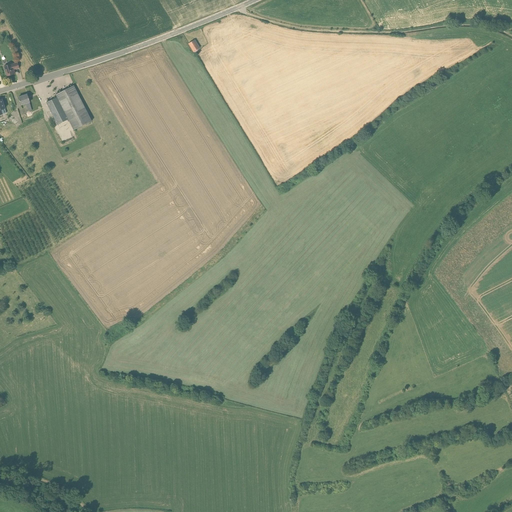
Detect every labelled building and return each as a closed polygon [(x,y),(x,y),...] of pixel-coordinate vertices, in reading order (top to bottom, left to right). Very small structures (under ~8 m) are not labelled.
[(194,52),(199,49),(193,40),(188,44),(194,52)] [(19,68),(17,62),(12,64),(4,66),(7,76),(15,74),(13,70),(19,68)] [(55,95),(57,97),(46,103),(57,125),(68,120),(73,130),(91,121),(73,86),(55,95)] [(32,111),(30,103),(29,102),(28,100),(29,100),(28,98),(28,99),(28,97),(27,95),(18,97),(21,106),(25,104),(28,112),(32,111)] [(30,131),(31,135),(46,128),(44,124),(30,131)]
